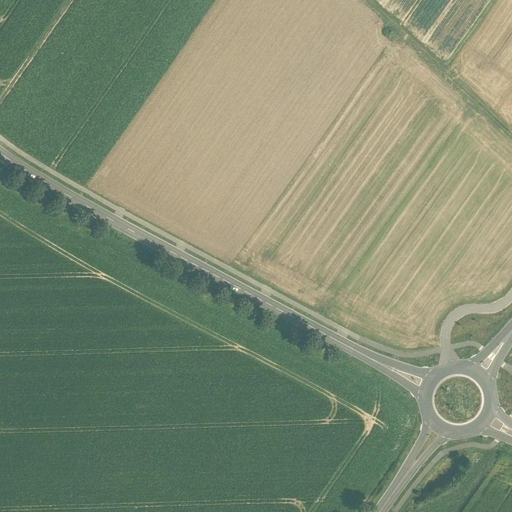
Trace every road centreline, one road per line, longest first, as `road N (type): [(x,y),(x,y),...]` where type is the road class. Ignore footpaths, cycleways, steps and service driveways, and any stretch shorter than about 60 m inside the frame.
road 1 (tertiary): [(350,349),(0,154)]
road 2 (track): [(364,0),(511,137)]
road 3 (track): [(0,99),(80,0)]
road 4 (track): [(511,297),(500,307),(453,313),(445,334),(450,368)]
